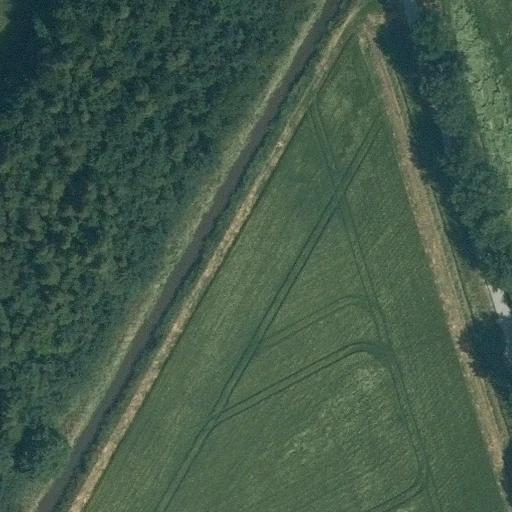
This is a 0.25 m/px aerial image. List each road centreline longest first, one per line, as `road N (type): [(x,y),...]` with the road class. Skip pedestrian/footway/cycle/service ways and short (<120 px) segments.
road 1 (unclassified): [(511,374),(416,60),(412,0)]
road 2 (track): [(0,310),(175,0)]
